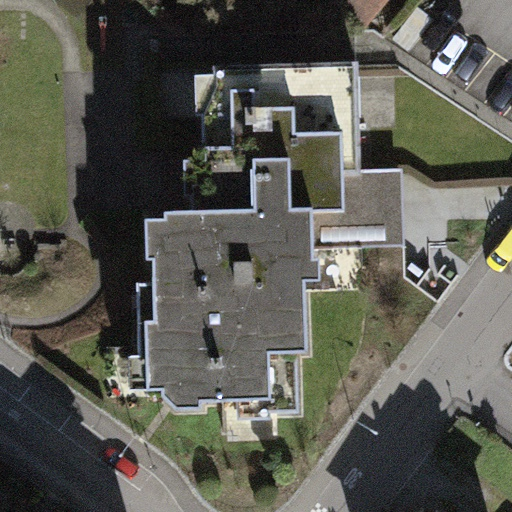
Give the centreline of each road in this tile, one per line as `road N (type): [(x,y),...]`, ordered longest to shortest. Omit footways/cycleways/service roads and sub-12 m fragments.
road 1 (residential): [(346,511),(463,366)]
road 2 (residential): [(136,511),(0,417)]
